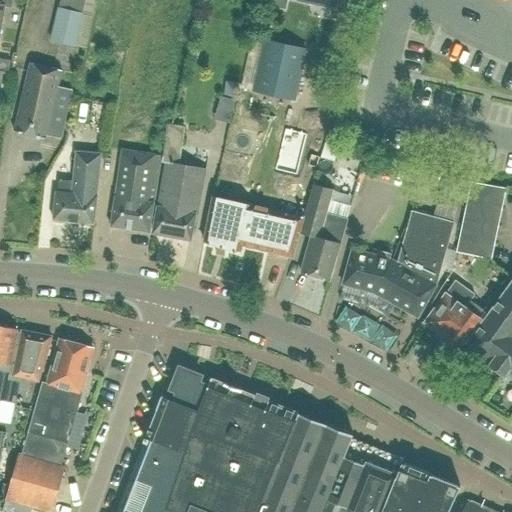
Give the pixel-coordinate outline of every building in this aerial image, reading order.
[(13,6),(13,0),(0,0),(0,38),(6,5),(13,6)] [(59,0),(50,40),(86,49),(97,0),(59,0)] [(265,38),(253,90),(269,94),(273,78),(297,83),(304,48),(265,38)] [(47,138),(63,69),(31,62),(15,130),(47,138)] [(169,124),(164,155),(163,161),(168,163),(154,232),(192,239),(198,206),(200,207),(207,167),(181,164),(186,126),(169,124)] [(162,154),(123,148),(111,226),(150,232),(162,154)] [(94,223),(97,196),(101,152),(75,149),(72,181),(58,179),(57,191),(56,191),(53,219),(94,223)] [(494,257),(508,185),(472,178),(458,250),(494,257)] [(313,184),(304,216),(299,233),(311,236),(311,235),(319,237),(326,212),(328,212),(334,190),(313,184)] [(292,256),(299,233),(304,216),(213,195),(203,242),(217,246),(215,252),(224,254),(226,248),(239,252),(241,244),(292,256)] [(343,283),(339,298),(366,305),(367,304),(373,308),(372,308),(387,317),(395,303),(418,316),(436,283),(435,283),(452,222),(412,211),(398,262),(392,259),(352,248),(343,283)] [(311,235),(311,236),(301,271),(330,279),(347,218),(328,212),(326,212),(319,237),(311,235)] [(457,349),(480,317),(465,306),(475,293),(455,279),(425,321),(443,334),(441,337),(457,349)] [(511,280),(467,341),(492,359),(489,362),(505,373),(507,370),(511,373),(511,280)] [(0,463),(6,432),(0,430),(0,399),(15,402),(18,400),(19,402),(22,399),(21,398),(24,396),(26,387),(22,382),(23,379),(38,382),(52,337),(21,332),(21,333),(17,332),(18,331),(0,327),(0,463)] [(30,511),(32,508),(47,511),(50,511),(64,467),(61,466),(81,394),(79,393),(91,349),(75,344),(74,345),(59,341),(47,384),(42,383),(36,404),(26,440),(23,439),(21,446),(24,447),(22,455),(20,454),(3,511),(4,511),(30,511)] [(161,393),(115,511),(447,511),(460,486),(401,462),(403,458),(351,438),(353,434),(210,378),(208,383),(201,380),(202,378),(180,370),(172,392),(174,392),(171,399),(163,396),(164,394),(161,393)] [(487,511),(467,501),(460,511),(487,511)]
